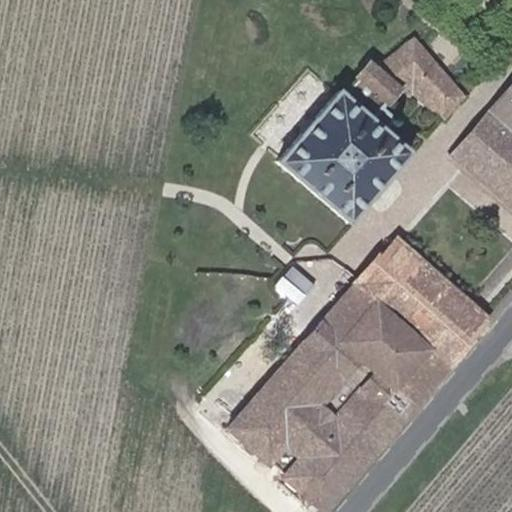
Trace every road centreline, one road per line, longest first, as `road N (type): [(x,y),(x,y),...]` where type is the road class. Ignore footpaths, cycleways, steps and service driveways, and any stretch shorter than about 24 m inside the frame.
road 1 (track): [(0,170),(201,198),(247,220),(313,280)]
road 2 (tertiary): [(349,511),(511,324)]
